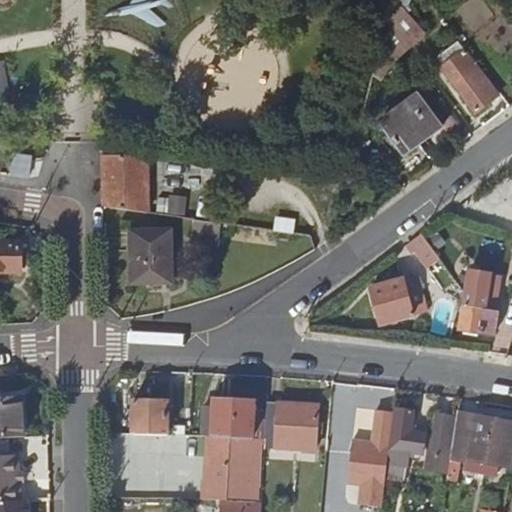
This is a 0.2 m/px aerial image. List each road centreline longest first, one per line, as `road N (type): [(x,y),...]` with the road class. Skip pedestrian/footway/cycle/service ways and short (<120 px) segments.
road 1 (residential): [(511,133),(215,351)]
road 2 (residential): [(215,351),(511,382)]
road 3 (residential): [(76,346),(75,219),(0,204)]
road 4 (residential): [(76,346),(79,511)]
road 5 (residential): [(76,346),(215,351)]
